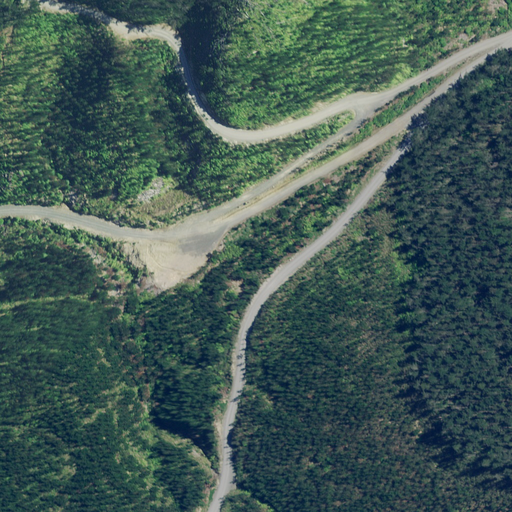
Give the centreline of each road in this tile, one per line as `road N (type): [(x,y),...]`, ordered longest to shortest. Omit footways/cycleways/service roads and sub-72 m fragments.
road 1 (track): [(511,46),(216,229),(133,234),(72,212),(0,218)]
road 2 (track): [(198,511),(222,479),(247,314),(283,265),(346,212),(413,134),(404,118)]
road 3 (track): [(378,105),(356,99),(266,132),(235,134),(216,126),(196,100),(177,37),(43,0)]
road 4 (track): [(511,38),(389,98),(209,213),(191,236)]
